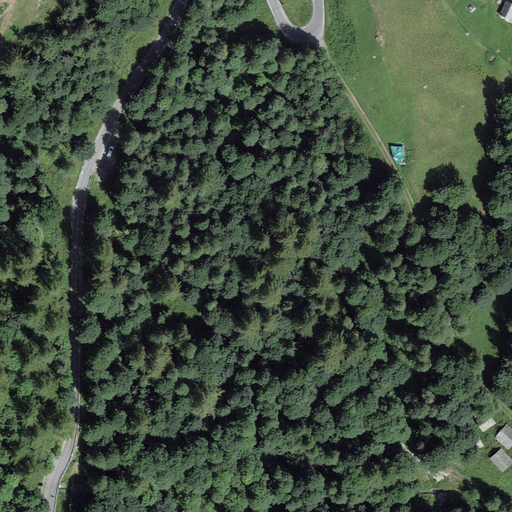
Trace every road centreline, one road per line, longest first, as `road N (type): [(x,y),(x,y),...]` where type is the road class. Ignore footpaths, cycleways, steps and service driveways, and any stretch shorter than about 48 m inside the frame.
road 1 (unclassified): [(180,0),(99,141),(81,190),(76,408),(48,511)]
road 2 (track): [(511,413),(467,363),(422,212),(313,30)]
